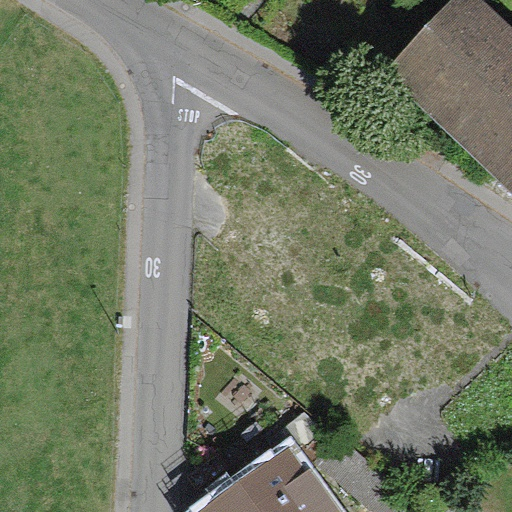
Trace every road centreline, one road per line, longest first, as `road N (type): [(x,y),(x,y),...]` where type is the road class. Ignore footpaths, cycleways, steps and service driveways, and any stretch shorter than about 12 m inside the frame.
road 1 (residential): [(155,511),(175,44)]
road 2 (unclassified): [(175,44),(385,169),(511,279)]
